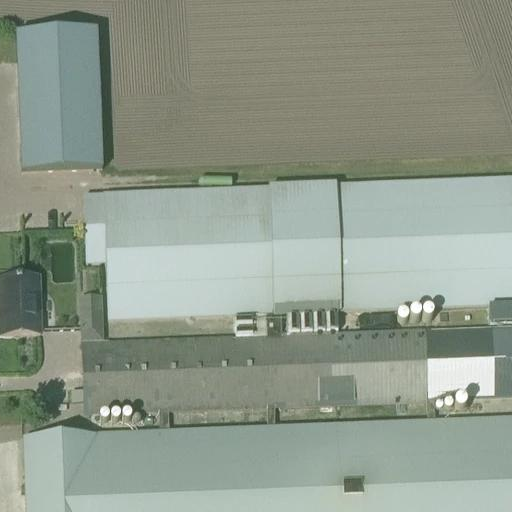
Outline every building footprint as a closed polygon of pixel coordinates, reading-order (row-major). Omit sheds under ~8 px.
[(100,173),(95,33),(15,36),(20,176),(100,173)] [(271,317),(272,340),(282,340),(281,317),(336,314),(511,307),(511,183),(82,200),(84,268),(104,267),(106,323),(271,317)] [(0,337),(39,337),(37,281),(0,281),(0,337)] [(101,313),(80,314),(80,331),(81,347),(102,346),(101,313)] [(102,346),(81,347),(84,419),(158,416),(166,415),(266,411),(272,411),(425,405),(432,404),(511,400),(511,331),(430,335),(430,334),(337,337),(282,340),(272,340),(234,342),(107,346),(102,346)] [(511,511),(511,421),(433,425),(432,404),(425,405),(426,425),(273,431),(272,411),(266,411),(266,431),(167,435),(166,415),(158,416),(158,435),(22,441),(24,511),(511,511)]
